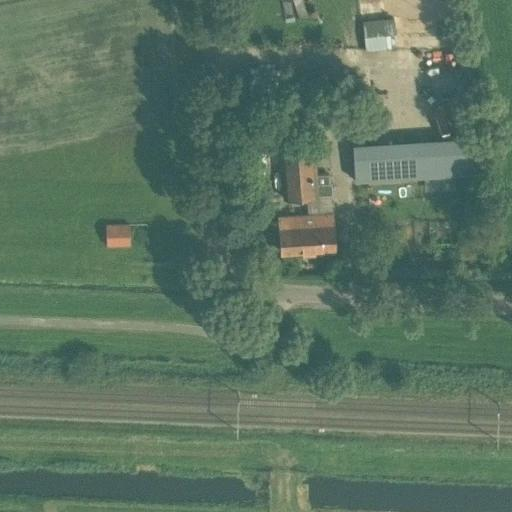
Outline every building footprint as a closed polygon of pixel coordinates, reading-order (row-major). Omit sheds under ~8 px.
[(382,16),(361,19),(366,50),(387,48),(382,16)] [(258,130),(257,124),(238,125),(243,195),(264,194),(261,149),(264,149),(263,138),(259,138),(259,130),(258,130)] [(474,139),(474,134),(453,136),(453,140),(378,145),(378,146),(354,148),(356,188),(381,186),(380,178),(486,172),(485,138),(474,139)] [(316,183),(314,146),(280,149),(283,196),(332,193),(331,182),(316,183)] [(250,220),(249,204),(237,205),(238,220),(250,220)] [(465,223),(479,222),(478,205),(464,206),(465,223)] [(331,212),(279,216),(281,252),(334,248),(331,212)] [(106,244),(130,244),(130,223),(105,223),(106,244)]
